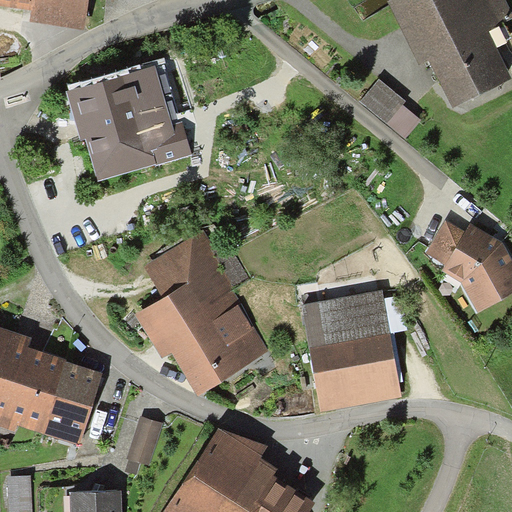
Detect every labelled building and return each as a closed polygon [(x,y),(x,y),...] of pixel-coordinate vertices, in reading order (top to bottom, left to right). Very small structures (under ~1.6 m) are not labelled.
[(30,23),(81,29),(83,0),(0,0),(0,7),(31,11),(30,23)] [(431,62),(451,108),(506,83),(482,31),(508,20),(498,0),(409,0),(395,6),(421,66),(431,62)] [(202,44),(178,51),(184,71),(208,64),(202,44)] [(88,66),(95,91),(151,74),(164,70),(156,45),(88,66)] [(95,91),(73,97),(97,178),(182,153),(175,128),(167,131),(151,74),(95,91)] [(379,83),(365,101),(387,120),(402,102),(379,83)] [(453,266),(468,235),(447,225),(432,255),(453,266)] [(449,274),(462,281),(478,308),(511,288),(511,267),(499,246),(470,231),(468,235),(453,266),(449,274)] [(196,392),(261,355),(225,290),(242,281),(222,247),(205,256),(197,243),(147,271),(165,303),(136,320),(157,357),(172,349),(196,392)] [(377,296),(302,311),(321,411),(396,396),(377,296)] [(26,345),(0,336),(0,427),(9,430),(10,424),(38,433),(59,366),(23,354),(26,345)] [(98,378),(59,366),(38,433),(77,445),(98,378)] [(158,463),(168,422),(158,420),(149,461),(158,463)] [(139,421),(126,469),(133,471),(135,462),(143,464),(154,425),(139,421)] [(217,439),(166,511),(303,511),(307,506),(270,482),(273,477),(217,439)] [(28,511),(28,480),(7,480),(7,511),(28,511)] [(116,511),(116,495),(69,498),(70,511),(116,511)]
